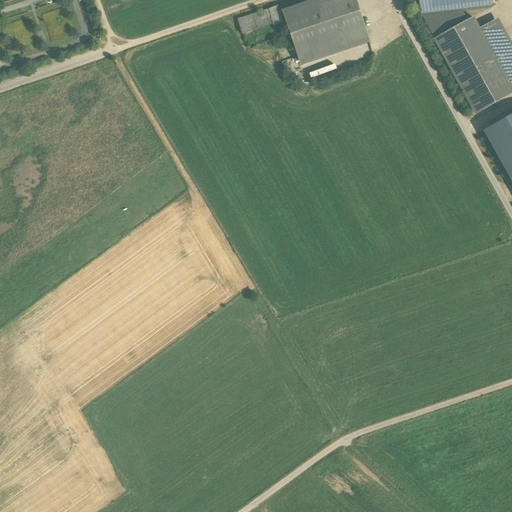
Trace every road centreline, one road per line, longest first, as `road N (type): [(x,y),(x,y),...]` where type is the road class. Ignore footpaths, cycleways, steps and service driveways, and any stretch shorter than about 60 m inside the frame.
road 1 (track): [(421,511),(345,442),(113,51),(97,0)]
road 2 (track): [(247,511),(345,442),(511,384)]
